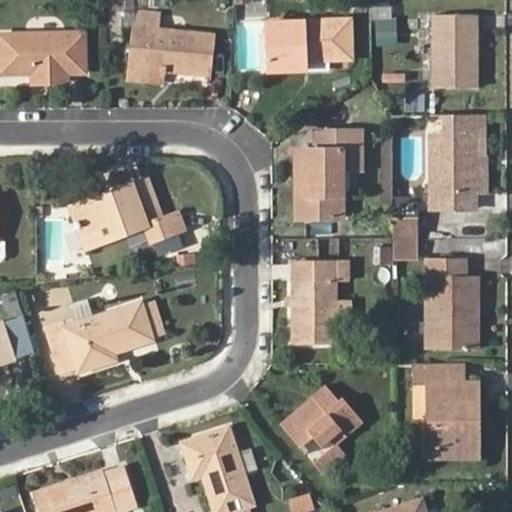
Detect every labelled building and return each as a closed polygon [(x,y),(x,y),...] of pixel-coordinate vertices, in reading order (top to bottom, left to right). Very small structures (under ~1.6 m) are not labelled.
[(124,0),(111,0),(111,12),(124,12),(124,0)] [(136,12),(128,79),(147,81),(148,69),(161,70),(161,75),(166,75),(166,70),(208,74),(212,37),(156,31),(158,14),(136,12)] [(471,57),(476,57),(476,14),(432,15),(432,87),(476,86),(476,65),(471,65),(471,57)] [(372,18),(373,46),(396,46),(395,17),(372,18)] [(267,22),(267,71),(303,70),(303,60),(350,59),(349,21),(267,22)] [(0,35),(0,74),(82,73),(81,34),(0,35)] [(0,83),(28,84),(28,75),(0,74),(0,83)] [(447,134),(431,134),(431,207),(475,206),(475,192),(475,163),(472,163),(471,155),(475,155),(475,135),(486,135),(485,114),(447,114),(447,134)] [(316,148),(304,148),(304,192),(296,192),(296,216),(342,216),(343,167),(360,167),(360,129),(315,130),(316,148)] [(304,192),(304,148),(296,148),(296,192),(304,192)] [(485,163),(475,163),(475,192),(485,192),(485,163)] [(72,213),(74,220),(77,228),(85,248),(145,225),(150,240),(183,228),(177,213),(160,219),(145,178),(110,191),(113,199),(72,213)] [(69,206),(72,213),(113,199),(110,191),(69,206)] [(419,217),(393,217),(393,237),(418,237),(419,217)] [(418,237),(393,237),(394,258),(418,257),(418,237)] [(373,244),(371,263),(390,264),(392,246),(373,244)] [(427,257),(427,348),(475,348),(476,274),(464,274),(465,257),(427,257)] [(293,261),(294,343),(336,342),(336,325),(336,299),(336,279),(350,279),(350,261),(293,261)] [(352,299),(336,299),(336,325),(352,326),(352,299)] [(46,328),(60,373),(78,367),(80,372),(116,360),(114,353),(152,341),(151,336),(142,308),(141,303),(67,328),(65,321),(46,328)] [(156,304),(142,308),(151,336),(164,332),(156,304)] [(22,316),(4,321),(17,358),(33,352),(22,316)] [(0,365),(18,360),(17,358),(4,321),(0,322),(0,365)] [(427,384),(427,445),(470,445),(470,403),(476,403),(476,382),(462,382),(446,382),(446,365),(413,365),(413,384),(427,384)] [(462,365),(446,365),(446,382),(462,382),(462,365)] [(318,402),(286,427),(305,451),(309,448),(305,443),(312,437),(319,446),(336,432),(340,438),(362,419),(343,395),(340,398),(326,383),(312,394),(318,402)] [(280,420),(286,427),(318,402),(312,394),(280,420)] [(470,445),(427,445),(428,456),(477,455),(476,403),(470,403),(470,445)] [(202,472),(213,511),(248,511),(246,505),(252,503),(228,426),(182,442),(192,475),(202,472)] [(335,442),(313,460),(323,474),(346,455),(335,442)] [(34,492),(39,511),(114,511),(117,511),(133,506),(121,466),(101,472),(100,470),(74,479),(75,483),(68,486),(67,482),(34,492)] [(308,491),(286,498),(291,511),(302,511),(314,508),(308,491)] [(382,511),(425,511),(422,500),(382,511)]
